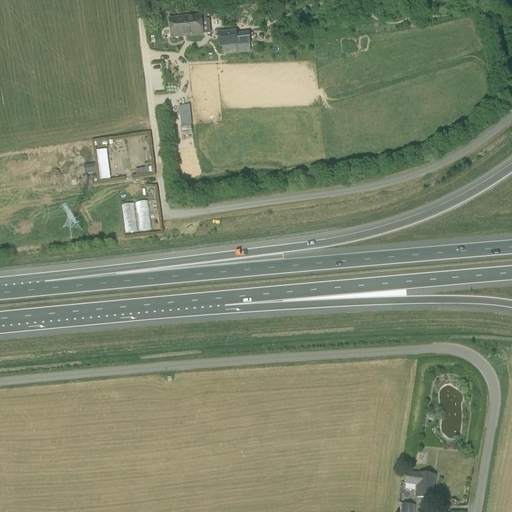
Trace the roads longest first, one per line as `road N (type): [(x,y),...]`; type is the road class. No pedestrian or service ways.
road 1 (unclassified): [(476,511),(493,381),(478,361),(453,349),(0,382)]
road 2 (motorway): [(511,170),(434,214),(351,238),(43,287)]
road 3 (motorway): [(511,246),(43,287)]
road 4 (unclassified): [(166,215),(434,170),(511,113)]
road 5 (motorway): [(221,298),(511,275)]
road 6 (motorway): [(221,298),(511,305)]
road 7 (motorway): [(0,320),(221,298)]
road 8 (track): [(166,215),(138,0)]
